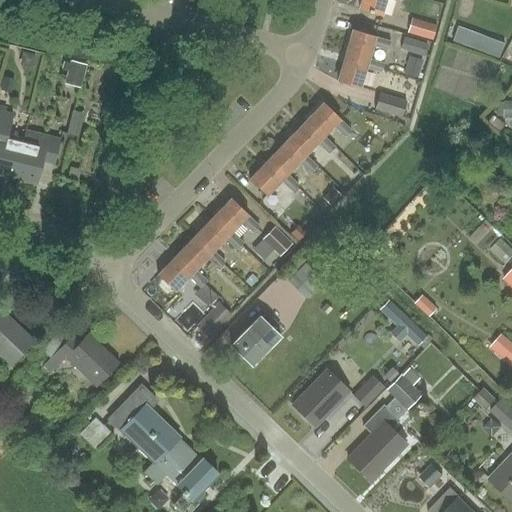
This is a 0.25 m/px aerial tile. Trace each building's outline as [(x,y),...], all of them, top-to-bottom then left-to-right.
[(401,0),(361,0),(358,10),(381,17),(386,0),(397,0),(401,1),(401,0)] [(396,27),(419,32),(422,21),(398,16),(396,27)] [(349,31),(342,54),(372,63),(372,62),(375,52),(388,55),(391,44),(349,31)] [(428,45),(404,38),(401,50),(424,57),(428,45)] [(411,53),(405,70),(422,77),(429,60),(411,53)] [(342,54),(335,76),(365,85),(369,71),(382,75),(384,66),(372,62),(372,63),(342,54)] [(61,69),(68,70),(65,84),(81,88),(86,66),(70,62),(70,63),(63,62),(61,69)] [(11,94),(15,79),(5,76),(1,91),(11,94)] [(406,101),(379,93),(374,110),(401,118),(406,101)] [(321,102),(303,122),(323,141),(325,139),(335,129),(345,138),(352,132),(321,102)] [(511,118),(511,102),(505,102),(505,104),(498,103),(497,116),(504,116),(504,118),(511,118)] [(0,175),(13,178),(22,142),(6,138),(9,127),(10,127),(13,114),(5,111),(6,108),(0,106),(0,175)] [(78,137),(83,114),(72,112),(67,134),(78,137)] [(303,122),(284,141),(305,161),(308,157),(319,146),(329,155),(335,149),(325,139),(323,141),(303,122)] [(25,131),(22,142),(13,178),(37,185),(43,162),(54,165),(61,139),(25,131)] [(284,141),(266,160),(286,180),(288,178),(302,163),(312,172),(318,166),(308,157),(305,161),(284,141)] [(266,160),(247,179),(268,199),(281,185),(292,196),(299,188),(288,178),(286,180),(266,160)] [(230,200),(211,219),(231,238),(235,234),(245,223),(256,233),(260,229),(230,200)] [(211,219),(193,238),(212,256),(216,253),(229,239),(240,250),(246,244),(235,234),(231,238),(211,219)] [(280,256),(292,242),(275,226),(262,239),(280,256)] [(193,238),(174,257),(194,276),(197,273),(210,259),(221,270),(227,263),(216,253),(212,256),(193,238)] [(174,257),(156,276),(175,294),(191,278),(202,289),(208,283),(197,273),(194,276),(174,257)] [(323,282),(305,264),(288,282),(306,300),(323,282)] [(417,346),(426,336),(388,299),(378,309),(393,324),(387,331),(399,343),(406,336),(417,346)] [(0,359),(9,368),(32,344),(0,314),(0,359)] [(253,367),(279,340),(272,333),(277,327),(267,317),(261,323),(258,320),(233,348),(253,367)] [(98,384),(116,366),(85,336),(77,344),(62,329),(39,352),(49,362),(44,368),(52,376),(64,364),(81,380),(87,374),(98,384)] [(397,419),(421,394),(412,386),(419,378),(407,368),(386,391),(393,397),(384,407),(397,419)] [(316,428),(348,394),(326,373),(294,407),(316,428)] [(365,409),(384,389),(372,377),(353,398),(365,409)] [(193,502),(217,476),(149,411),(156,404),(142,390),(110,423),(152,464),(143,474),(155,485),(164,476),(183,495),(172,507),(177,511),(192,511),(198,507),(193,502)] [(511,431),(511,410),(502,401),(492,413),(511,431)] [(400,421),(397,419),(384,407),(364,428),(374,437),(350,462),(372,483),(407,446),(391,430),(400,421)] [(110,435),(95,420),(79,436),(95,451),(110,435)] [(511,503),(511,456),(489,482),(511,503)] [(430,489),(442,476),(431,465),(419,478),(430,489)] [(472,511),(462,501),(463,500),(452,490),(430,511),(472,511)]
